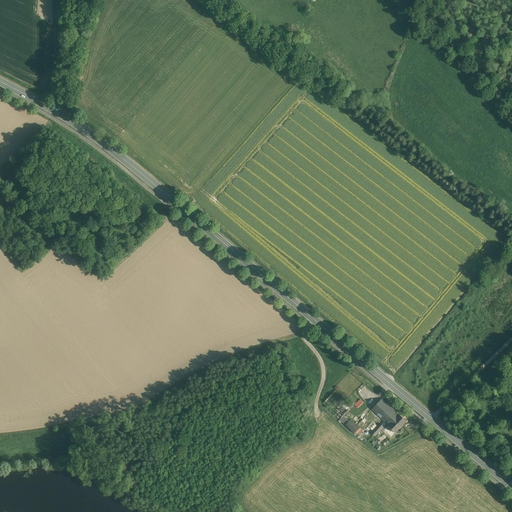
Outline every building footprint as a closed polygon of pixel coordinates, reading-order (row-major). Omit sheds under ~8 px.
[(350,409),(333,393),(323,403),(340,419),(343,416),(350,409)] [(353,403),(358,408),(363,403),(358,398),(353,403)] [(397,413),(382,399),(372,409),(387,424),(390,420),(397,413)] [(399,415),(397,413),(390,420),(387,424),(389,426),(388,426),(395,433),(399,429),(403,425),(402,425),(406,421),(400,415),(399,415)] [(349,422),(343,416),(340,419),(346,425),(349,422)] [(349,422),(346,425),(352,431),(358,426),(351,419),(349,422)] [(378,426),(371,433),(375,436),(384,427),(381,424),(378,426)]
